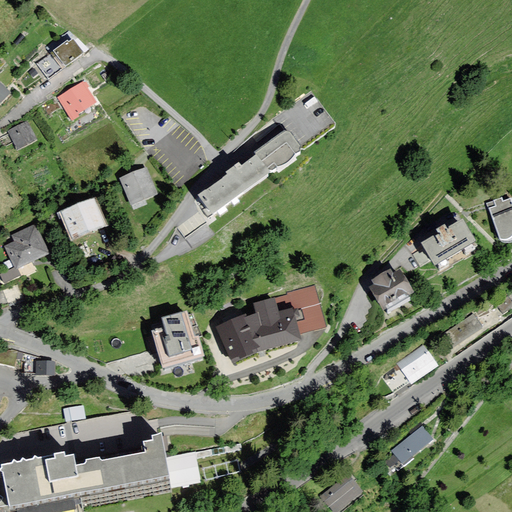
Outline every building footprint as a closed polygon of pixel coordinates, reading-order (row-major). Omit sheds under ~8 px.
[(68,40),(54,50),(56,52),(40,64),(49,76),(64,66),(83,52),(74,39),(70,42),(68,40)] [(0,84),(0,100),(8,92),(0,84)] [(83,84),(61,97),(72,115),(94,102),(88,93),(83,84)] [(28,123),(10,131),(14,139),(18,147),(36,138),(28,123)] [(254,153),(256,156),(268,173),(300,149),(286,130),(270,142),(254,153)] [(206,191),(200,196),(213,213),(268,173),(256,156),(206,191)] [(133,174),(122,179),(133,204),(155,194),(149,181),(144,169),(133,174)] [(493,204),(489,205),(500,241),(508,243),(511,241),(511,199),(511,198),(493,204)] [(93,200),(63,213),(73,237),(89,231),(104,224),(93,200)] [(176,227),(185,239),(206,224),(193,205),(176,227)] [(441,234),(424,244),(435,264),(438,262),(440,267),(478,246),(463,221),(447,230),(444,226),(438,229),(439,231),(441,234)] [(17,244),(8,248),(17,266),(33,259),(47,252),(35,226),(14,236),(17,244)] [(14,271),(0,277),(4,285),(18,279),(14,271)] [(376,286),(372,288),(383,308),(412,291),(401,271),(393,275),(391,271),(373,281),(375,283),(376,286)] [(272,299),(276,313),(292,309),(298,331),(325,324),(316,287),(272,299)] [(511,302),(508,297),(498,305),(500,308),(503,312),(511,305),(511,302)] [(257,318),(246,321),(244,317),(217,328),(230,359),(262,350),(301,340),(298,331),(292,309),(276,313),(272,299),(254,304),(257,318)] [(159,352),(164,370),(201,360),(188,312),(165,318),(168,331),(155,335),(159,352)] [(473,316),(446,333),(447,335),(454,345),(462,340),(480,327),(473,316)] [(151,322),(153,331),(165,328),(163,320),(151,322)] [(424,348),(399,364),(411,382),(436,366),(424,348)] [(54,362),(38,362),(38,374),(46,374),(54,374),(54,362)] [(66,424),(86,420),(83,406),(63,410),(66,424)] [(408,439),(393,451),(396,454),(401,460),(403,462),(432,438),(422,427),(408,439)] [(6,501),(8,511),(74,511),(75,511),(169,493),(160,444),(149,446),(146,447),(148,458),(76,472),(73,458),(10,470),(1,471),(2,479),(6,501)] [(101,455),(103,464),(146,455),(144,447),(101,455)] [(391,469),(401,460),(396,454),(386,463),(391,469)] [(349,477),(324,496),(335,511),(360,492),(355,484),(349,477)] [(8,511),(6,501),(2,479),(0,479),(0,511),(8,511)]
